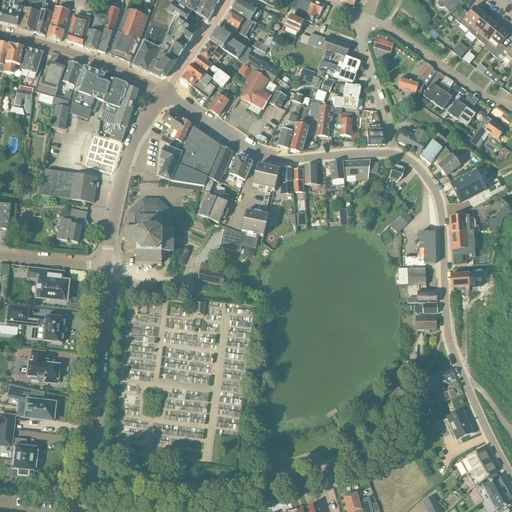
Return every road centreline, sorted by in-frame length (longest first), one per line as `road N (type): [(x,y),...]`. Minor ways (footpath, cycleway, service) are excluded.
road 1 (residential): [(511,479),(451,349),(439,209),(416,167),(390,153)]
road 2 (residential): [(390,153),(272,157),(164,93)]
road 3 (residential): [(79,481),(106,267)]
road 4 (residential): [(106,267),(125,158),(164,93)]
road 5 (residential): [(511,113),(386,27),(355,15)]
road 6 (residential): [(0,33),(74,51),(164,93)]
road 7 (residential): [(390,153),(355,15)]
road 8 (residential): [(197,491),(311,463),(322,472)]
